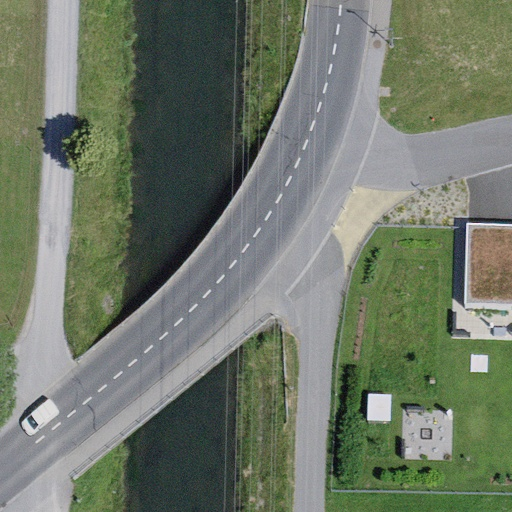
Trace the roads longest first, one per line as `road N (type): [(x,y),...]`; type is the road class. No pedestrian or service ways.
road 1 (unclassified): [(65,0),(48,432)]
road 2 (tertiary): [(48,432),(237,267),(276,210)]
road 3 (unclassified): [(276,210),(317,279),(309,511)]
road 4 (unclassified): [(511,137),(413,160),(308,141)]
road 5 (tertiary): [(308,141),(330,76),(340,0)]
